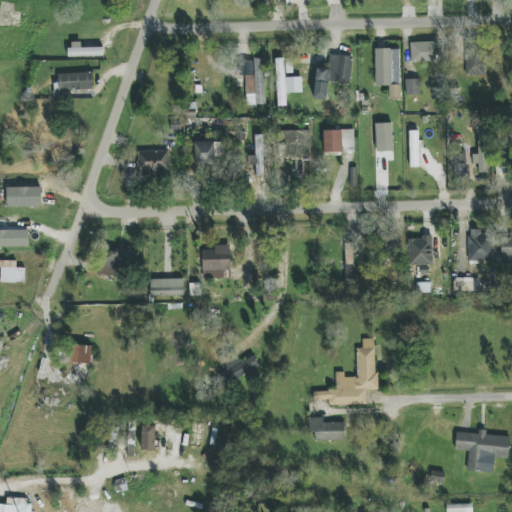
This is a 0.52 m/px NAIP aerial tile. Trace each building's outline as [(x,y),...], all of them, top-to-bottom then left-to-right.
[(103,47),(81,48),(81,42),(69,42),(69,57),(103,56),(103,47)] [(411,62),(435,61),(434,42),(410,43),(411,62)] [(389,86),(389,100),(399,100),(400,49),(375,48),(375,86),(389,86)] [(485,49),(466,48),(465,75),(484,75),(485,49)] [(317,68),(316,82),(350,84),(352,56),(329,54),(329,69),(317,68)] [(277,106),(287,106),(286,93),(302,92),(302,75),(293,76),(292,58),(275,59),(277,106)] [(245,60),(247,105),(265,104),(264,59),(245,60)] [(92,72),(59,74),(59,83),(54,83),(54,91),(92,89),(92,72)] [(406,96),(420,95),(420,79),(405,79),(406,96)] [(392,123),(375,123),(376,152),(393,151),(392,123)] [(478,173),(488,173),(487,129),(477,129),(478,154),(472,155),(472,165),(478,165),(478,173)] [(310,130),(280,131),(280,158),(311,157),(310,130)] [(324,131),(324,153),(354,152),(354,130),(324,131)] [(419,167),(419,131),(409,131),(410,167),(419,167)] [(263,176),(263,135),(255,135),(255,156),(248,156),(247,165),(255,165),(255,175),(263,176)] [(216,157),(223,157),(223,142),(194,143),(195,166),(217,165),(216,157)] [(466,175),(465,150),(451,150),(452,175),(466,175)] [(169,152),(138,151),(138,172),(168,173),(169,152)] [(511,156),(497,156),(496,179),(510,179),(510,169),(511,168),(511,156)] [(7,188),(7,207),(41,206),(41,187),(7,188)] [(29,230),(0,230),(0,247),(29,247),(29,230)] [(493,261),(493,230),(469,230),(469,261),(493,261)] [(511,262),(511,233),(509,233),(509,238),(501,238),(501,263),(511,262)] [(433,265),(432,237),(409,238),(410,266),(433,265)] [(354,243),(345,243),(344,286),(353,286),(354,243)] [(394,245),(384,245),(383,256),(394,257),(394,245)] [(230,271),(230,246),(214,246),(214,250),(202,250),(203,279),(226,278),(226,271),(230,271)] [(120,252),(103,252),(102,276),(116,276),(117,268),(137,269),(137,250),(120,250),(120,252)] [(0,282),(24,283),(25,268),(16,268),(16,261),(0,260),(0,267),(1,267),(0,282)] [(151,297),(184,295),(183,279),(150,280),(151,297)] [(472,283),(455,282),(454,291),(471,291),(472,283)] [(366,405),(366,390),(376,390),(376,339),(362,339),(363,348),(357,349),(357,378),(344,378),(344,373),(335,373),(335,391),(313,391),(314,401),(328,400),(329,405),(366,405)] [(91,346),(71,345),(70,363),(91,364),(91,346)] [(238,362),(238,363),(226,367),(230,379),(259,370),(255,357),(238,362)] [(315,441),(345,441),(344,423),(323,423),(323,418),(309,418),(309,433),(315,433),(315,441)] [(155,451),(155,426),(142,426),(141,450),(155,451)] [(510,436),(479,433),(479,434),(457,432),(455,450),(468,451),(466,470),(493,473),(494,457),(508,459),(510,436)] [(0,511),(32,511),(33,505),(20,504),(20,498),(7,498),(6,506),(0,506),(0,511)]
